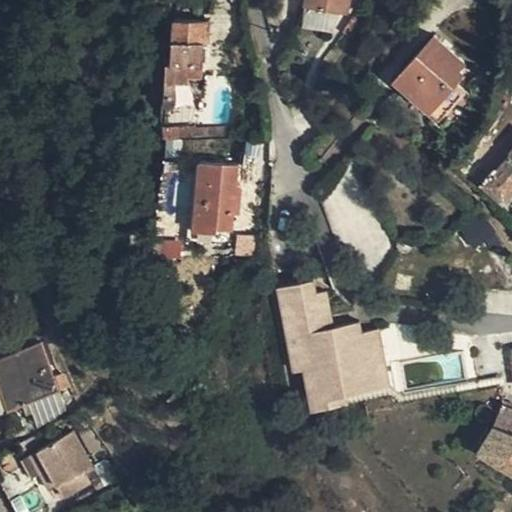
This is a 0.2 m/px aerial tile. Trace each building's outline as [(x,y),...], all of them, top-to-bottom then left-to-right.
[(344,0),(305,0),(305,5),(336,12),(343,13),(344,0)] [(348,15),(351,0),(344,0),(343,13),(348,15)] [(336,12),(305,5),(301,25),(332,32),(336,12)] [(211,19),(175,16),(172,63),(204,64),(206,31),(211,32),(211,19)] [(445,110),(450,115),(466,96),(454,85),(458,80),(466,72),(461,68),(466,61),(436,33),(395,78),(439,117),(445,110)] [(204,64),(172,63),(168,63),(167,80),(189,81),(189,75),(204,76),(204,64)] [(454,85),(466,96),(470,92),(458,80),(454,85)] [(466,96),(450,115),(455,120),(472,101),(466,96)] [(502,202),(505,198),(511,189),(511,152),(484,184),(502,202)] [(232,243),(234,213),(237,186),(239,164),(199,160),(193,229),(217,231),(217,242),(232,243)] [(237,186),(234,213),(242,214),(244,187),(237,186)] [(193,240),(217,242),(217,231),(193,229),(193,240)] [(412,243),(410,239),(406,237),(401,238),(397,241),(397,246),(398,250),(402,252),(408,251),(412,248),(412,243)] [(354,368),(342,329),(335,330),(330,294),(320,295),(319,285),(283,288),(294,373),(303,372),(308,414),(342,410),(342,402),(365,399),(354,368)] [(81,322),(95,316),(86,295),(73,300),(81,322)] [(367,326),(342,329),(354,368),(365,399),(394,395),(388,349),(370,350),(368,336),(367,326)] [(386,335),(368,336),(370,350),(388,349),(386,335)] [(42,341),(24,348),(9,353),(0,356),(0,361),(4,373),(15,405),(25,401),(31,399),(60,388),(55,375),(42,341)] [(0,356),(9,353),(5,341),(0,342),(0,356)] [(64,372),(55,375),(60,388),(60,390),(69,387),(64,372)] [(4,373),(0,374),(0,414),(10,412),(26,407),(25,401),(15,405),(4,373)] [(60,390),(60,388),(31,399),(40,425),(67,409),(60,390)] [(511,398),(505,396),(503,403),(511,406),(511,398)] [(511,406),(503,403),(495,423),(511,430),(511,406)] [(511,430),(495,423),(480,450),(511,470),(511,430)] [(38,449),(57,485),(64,498),(94,481),(88,468),(93,464),(75,429),(38,449)] [(42,439),(39,432),(20,442),(23,451),(42,439)] [(49,490),(57,485),(38,449),(30,455),(49,490)] [(10,500),(35,487),(25,465),(1,478),(10,500)]
